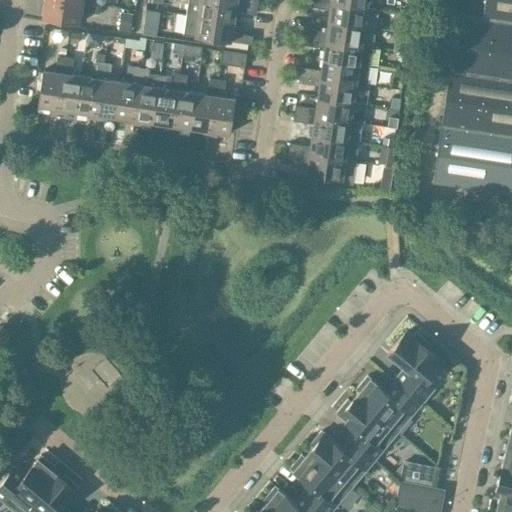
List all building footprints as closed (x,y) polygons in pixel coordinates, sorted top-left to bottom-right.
[(92,4),(92,3),(68,0),(44,0),(42,17),(80,22),(81,11),(91,12),(92,4)] [(226,0),(188,0),(186,13),(234,20),(235,9),(256,12),(257,5),(226,0)] [(378,8),(367,6),(325,0),(310,0),(309,6),(330,9),(329,20),(375,27),(378,8)] [(433,181),(511,192),(511,0),(484,0),(482,16),(458,12),(433,181)] [(399,11),(398,18),(412,20),(412,13),(410,13),(399,11)] [(234,20),(186,13),(183,33),(234,41),(234,46),(246,47),(246,43),(251,43),(253,35),(232,31),(234,20)] [(372,46),(375,27),(329,20),(327,31),(306,28),(305,36),(372,46)] [(68,33),(54,31),(53,39),(66,41),(68,33)] [(78,33),(71,32),(69,42),(77,43),(78,33)] [(369,65),(372,46),(305,36),(304,44),(325,47),(323,58),(369,65)] [(124,47),(143,50),(145,42),(145,38),(140,37),(140,40),(126,38),(124,47)] [(151,40),(149,50),(152,50),(151,57),(161,58),(163,42),(151,40)] [(394,42),(393,48),(407,50),(408,44),(394,42)] [(192,57),(192,54),(193,45),(183,43),(182,56),(192,57)] [(222,49),(219,62),(244,66),(246,52),(222,49)] [(96,52),(95,60),(93,76),(82,74),(77,110),(88,112),(87,116),(95,117),(104,53),(96,52)] [(104,114),(115,116),(120,80),(109,78),(111,63),(104,61),(106,53),(104,53),(95,117),(103,118),(104,114)] [(57,111),(65,56),(57,55),(55,70),(43,69),(38,104),(50,106),(49,110),(57,111)] [(66,108),(77,110),(82,74),(71,73),(73,57),(65,56),(57,111),(65,113),(66,108)] [(356,82),(367,83),(369,65),(323,58),(322,69),(301,66),(300,74),(356,82)] [(120,80),(115,116),(126,117),(125,121),(133,123),(141,67),(133,66),(131,82),(120,80)] [(141,67),(133,123),(141,124),(142,119),(153,121),(160,74),(149,72),(149,68),(141,67)] [(171,128),(179,73),(171,71),(171,76),(160,74),(153,121),(164,123),(163,127),(171,128)] [(179,73),(171,128),(179,129),(180,125),(191,127),(196,91),(185,90),(187,74),(179,73)] [(353,101),(356,82),(300,74),(298,82),(319,85),(318,96),(353,101)] [(196,91),(191,127),(202,128),(201,133),(209,134),(217,78),(209,77),(207,93),(196,91)] [(217,78),(209,134),(217,135),(218,131),(229,132),(235,97),(223,95),(225,79),(217,78)] [(350,120),(353,101),(318,96),(316,107),(295,104),(294,112),(350,120)] [(348,139),(350,120),(294,112),(293,120),(314,123),(312,134),(348,139)] [(345,158),(348,139),(312,134),(310,145),(290,142),(288,150),(345,158)] [(356,160),(345,158),(288,150),(287,158),(308,161),(306,172),(341,178),(340,182),(352,183),(356,160)] [(412,335),(406,330),(388,352),(411,371),(402,382),(423,399),(433,388),(425,381),(442,360),(427,347),(431,343),(415,331),(412,335)] [(359,390),(354,395),(397,431),(420,402),(400,385),(392,395),(367,374),(356,387),(359,390)] [(361,432),(353,441),(374,458),(397,431),(354,395),(350,400),(347,398),(336,411),(361,432)] [(374,458),(353,441),(345,450),(321,429),(309,443),(313,445),(308,451),(351,486),(374,458)] [(503,459),(511,460),(511,442),(507,442),(503,459)] [(315,487),(307,496),(325,511),(329,511),(351,486),(308,451),(304,456),(301,453),(290,466),(315,487)] [(0,497),(17,511),(23,511),(56,472),(51,468),(54,465),(40,454),(20,479),(10,470),(0,482),(0,497)] [(511,478),(511,460),(503,459),(499,476),(511,478)] [(59,511),(57,509),(77,485),(64,474),(62,477),(56,472),(23,511),(59,511)] [(495,493),(511,497),(511,478),(499,476),(495,493)] [(438,511),(443,489),(400,480),(395,506),(426,511),(438,511)] [(267,501),(262,506),(269,511),(325,511),(307,496),(299,506),(275,485),(264,498),(267,501)] [(511,511),(511,497),(495,493),(495,494),(499,495),(495,511),(499,511),(511,511)]
